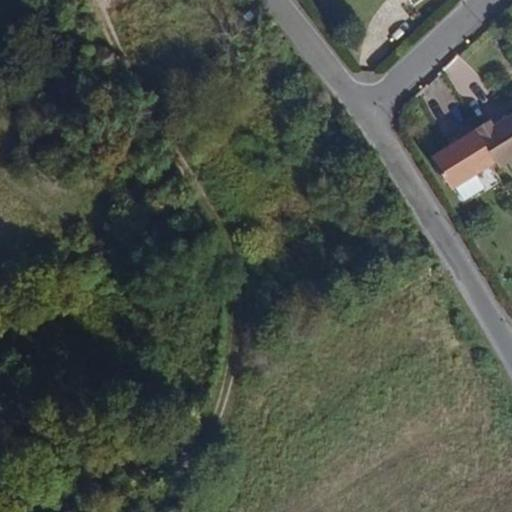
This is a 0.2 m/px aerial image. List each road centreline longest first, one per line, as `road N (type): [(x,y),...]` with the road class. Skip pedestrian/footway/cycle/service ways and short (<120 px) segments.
road 1 (track): [(96,0),(128,72),(219,220),(234,279),(223,407),(168,511)]
road 2 (residential): [(365,112),(511,350)]
road 3 (residential): [(485,0),(365,112)]
road 4 (residential): [(273,0),(365,112)]
